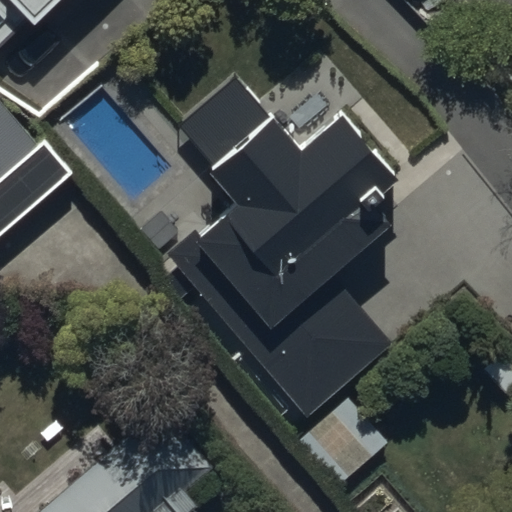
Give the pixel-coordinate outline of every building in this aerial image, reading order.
[(0,0),(0,33),(34,0),(0,0)] [(364,196),(395,169),(336,102),(295,139),(229,65),(162,123),(227,196),(166,249),(304,405),(384,334),(324,267),(382,216),(364,196)] [(0,225),(74,163),(44,127),(36,134),(0,91),(0,225)] [(511,381),(511,345),(507,340),(482,363),(505,388),(511,381)] [(291,438),(331,483),(386,436),(345,390),(291,438)] [(172,511),(191,496),(182,486),(213,458),(159,397),(31,509),(33,511),(172,511)]
